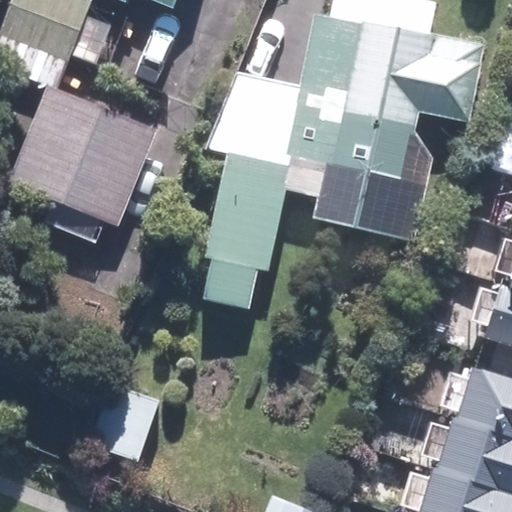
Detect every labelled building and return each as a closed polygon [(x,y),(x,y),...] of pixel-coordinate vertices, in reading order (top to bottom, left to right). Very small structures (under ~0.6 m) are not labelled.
[(91,0),(90,0),(11,0),(0,29),(0,33),(68,60),(91,0)] [(181,0),(114,0),(173,23),(181,0)] [(211,258),(203,301),(247,309),(255,267),(271,270),(286,197),(323,204),(319,223),(409,241),(427,147),(411,144),(417,116),(470,126),(485,50),(429,39),(436,5),(409,0),(339,0),(336,18),(314,13),(299,89),(233,75),(203,153),(220,156),(200,256),(211,258)] [(142,112),(51,76),(8,185),(115,226),(157,118),(142,112)] [(2,251),(0,255),(0,314),(34,328),(56,272),(2,251)] [(511,309),(496,305),(478,366),(511,376),(511,309)] [(475,366),(458,421),(511,436),(511,376),(478,366),(475,366)] [(105,382),(84,444),(137,462),(159,400),(105,382)] [(454,419),(438,472),(511,494),(511,436),(458,421),(454,419)] [(434,471),(421,511),(511,511),(511,494),(438,472),(434,471)] [(317,511),(271,492),(261,511),(317,511)]
